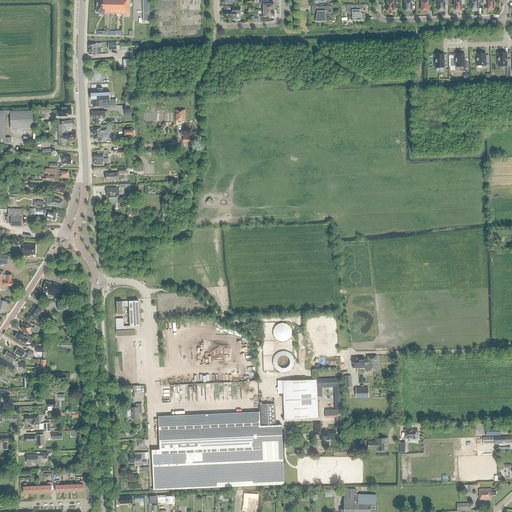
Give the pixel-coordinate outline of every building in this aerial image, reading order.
[(105,12),(105,11),(127,12),(127,14),(128,14),(129,2),(128,2),(128,0),(96,0),(96,12),(105,12)] [(390,0),(390,1),(386,1),(386,6),(385,6),(385,10),(387,10),(387,12),(388,12),(388,13),(392,13),(392,12),(393,12),(393,7),(399,7),(399,0),(390,0)] [(410,11),(411,11),(411,4),(415,4),(414,0),(408,0),(408,1),(404,1),(405,5),(403,5),(404,10),(405,10),(405,11),(406,11),(406,12),(410,12),(410,11)] [(421,9),(421,11),(422,11),(422,12),(427,12),(427,11),(428,11),(428,4),(431,4),(431,0),(425,0),(421,0),(421,5),(420,5),(420,9),(421,9)] [(438,9),(438,11),(439,11),(439,12),(443,12),(443,10),(444,10),(444,3),(448,3),(447,0),(441,0),(442,0),(438,0),(438,5),(437,5),(437,9),(438,9)] [(454,0),(454,4),(453,4),(453,9),(454,9),(454,10),(456,10),(456,11),(460,11),(460,10),(461,10),(461,3),(464,3),(464,0),(454,0)] [(471,8),(471,10),(472,10),(472,11),(476,11),(476,10),(478,10),(477,3),(481,2),(480,0),(470,0),(471,4),(470,4),(470,8),(471,8)] [(487,2),(487,9),(488,9),(488,11),(492,10),(492,9),(494,9),(493,8),(495,8),(494,3),(493,3),(493,0),(483,0),(483,2),(487,2)] [(263,4),(263,10),(274,10),(274,4),(267,4),(267,1),(269,1),(260,1),(260,4),(263,4)] [(364,6),(364,5),(346,6),(347,13),(352,13),(352,19),(356,19),(356,20),(362,20),(360,10),(361,10),(361,9),(362,9),(363,8),(364,7),(364,6)] [(332,13),(332,6),(317,7),(317,11),(315,21),(315,22),(325,21),(325,13),(332,13)] [(232,7),(232,10),(225,10),(225,18),(236,18),(236,14),(240,14),(240,7),(232,7)] [(274,10),(263,10),(263,16),(260,16),(260,20),(269,20),(267,20),(267,16),(274,16),(274,10)] [(88,44),(88,48),(89,54),(97,54),(97,52),(101,52),(101,47),(97,48),(97,44),(88,44)] [(485,67),(489,67),(489,58),(485,58),(485,53),(483,53),(483,52),(479,52),(479,53),(477,53),(477,66),(485,65),(485,67)] [(506,59),(506,52),(504,52),(500,52),(500,53),(498,53),(498,66),(506,66),(506,67),(510,67),(510,59),(506,59)] [(437,54),(435,54),(435,68),(444,68),(444,67),(447,67),(447,59),(444,60),(443,54),(441,54),(441,53),(437,53),(437,54)] [(468,71),(468,63),(464,63),(464,54),(461,54),(461,53),(457,53),(457,54),(455,54),(456,67),(461,67),(461,71),(468,71)] [(123,60),(123,69),(131,69),(131,59),(123,60)] [(91,92),(91,101),(92,101),(93,107),(116,106),(115,100),(110,100),(109,97),(110,97),(110,94),(109,94),(109,91),(103,91),(102,89),(98,89),(98,92),(91,92)] [(67,114),(71,114),(71,113),(72,113),(72,109),(71,109),(71,107),(65,107),(65,108),(59,108),(59,110),(54,111),(54,116),(59,116),(67,116),(67,114)] [(4,111),(0,110),(0,145),(6,145),(6,143),(11,143),(11,138),(5,138),(4,111)] [(185,121),(185,110),(175,110),(176,121),(185,121)] [(32,111),(10,111),(10,129),(33,128),(32,111)] [(92,112),(92,119),(94,119),(94,124),(99,123),(99,118),(105,118),(105,111),(92,112)] [(58,131),(66,131),(66,127),(72,127),(71,121),(58,122),(58,131)] [(104,135),(104,134),(104,133),(107,133),(106,125),(101,125),(101,127),(93,128),(93,132),(92,132),(92,135),(93,135),(93,139),(101,139),(101,138),(102,138),(103,138),(103,137),(104,137),(104,136),(104,135)] [(124,130),(124,136),(127,135),(128,138),(134,138),(133,130),(124,130)] [(71,139),(72,139),(76,139),(76,131),(72,132),(66,132),(66,131),(58,131),(59,144),(62,143),(62,146),(65,145),(65,140),(71,140),(71,139)] [(63,159),(62,163),(63,163),(64,164),(65,164),(66,163),(70,164),(70,163),(71,163),(71,160),(70,160),(70,157),(67,157),(67,155),(66,155),(66,154),(60,154),(60,155),(61,155),(61,159),(63,159)] [(95,159),(95,164),(103,165),(103,163),(108,163),(108,159),(103,159),(103,155),(100,155),(97,155),(95,155),(94,156),(94,158),(95,159)] [(46,169),(46,172),(56,174),(56,173),(60,174),(60,177),(61,178),(62,178),(63,177),(67,178),(67,177),(68,177),(68,175),(68,174),(68,171),(61,170),(57,170),(57,169),(46,169)] [(117,172),(106,173),(106,180),(118,180),(117,172)] [(64,193),(65,188),(66,188),(66,187),(66,186),(66,185),(57,183),(57,184),(50,182),(44,182),(43,186),(56,189),(55,191),(58,192),(59,191),(64,193)] [(119,196),(118,188),(106,188),(107,197),(109,196),(109,201),(117,201),(116,196),(119,196)] [(48,197),(47,203),(51,204),(51,205),(60,208),(62,200),(53,197),(52,198),(48,197)] [(36,212),(44,212),(43,215),(47,216),(47,218),(54,221),(55,220),(56,219),(56,218),(56,217),(55,217),(58,211),(54,210),(52,213),(45,211),(45,208),(36,208),(36,212)] [(21,226),(22,209),(8,209),(8,216),(11,216),(11,226),(21,226)] [(35,255),(36,245),(22,244),(22,255),(30,256),(30,254),(35,255)] [(13,286),(13,281),(11,281),(12,275),(3,275),(3,271),(0,270),(0,290),(2,291),(2,285),(13,286)] [(61,299),(62,295),(63,295),(65,287),(52,282),(52,283),(46,282),(43,291),(48,293),(48,295),(61,299)] [(116,302),(117,315),(123,314),(123,307),(127,307),(128,326),(124,326),(123,318),(115,319),(116,336),(117,336),(117,335),(135,334),(135,336),(136,336),(135,330),(134,330),(134,326),(137,326),(136,301),(116,302)] [(67,303),(67,302),(57,302),(57,310),(67,310),(67,309),(71,309),(71,303),(67,303)] [(39,320),(42,315),(41,314),(43,311),(43,312),(46,307),(40,304),(37,308),(34,306),(29,314),(39,320)] [(275,338),(291,338),(291,321),(275,321),(275,338)] [(29,330),(36,334),(39,327),(35,325),(34,328),(30,327),(30,326),(29,325),(28,325),(24,324),(23,325),(22,326),(21,328),(21,329),(28,333),(29,330)] [(30,343),(33,338),(27,335),(25,337),(21,334),(20,335),(17,333),(14,338),(21,342),(21,343),(25,345),(27,342),(30,343)] [(26,359),(26,358),(31,358),(34,353),(29,350),(27,353),(25,352),(17,348),(14,353),(22,357),(23,357),(26,359)] [(15,362),(14,361),(17,357),(7,352),(4,356),(5,357),(5,358),(13,363),(12,364),(17,367),(25,367),(26,363),(19,362),(17,361),(15,362)] [(135,352),(122,352),(123,365),(135,364),(135,352)] [(378,370),(377,357),(367,357),(367,359),(364,359),(364,358),(351,358),(352,370),(365,369),(365,367),(366,367),(367,372),(373,372),(373,370),(378,370)] [(12,373),(15,368),(9,364),(8,364),(1,359),(0,360),(0,366),(5,370),(6,368),(10,370),(9,371),(12,373)] [(343,421),(342,379),(283,380),(284,420),(318,418),(317,397),(322,396),(322,387),(334,387),(335,410),(325,410),(325,416),(336,416),(337,422),(343,421)] [(368,390),(355,390),(355,399),(368,399),(368,390)] [(59,408),(59,400),(56,400),(56,399),(55,399),(55,401),(48,401),(48,406),(52,406),(52,408),(59,408)] [(132,419),(139,418),(139,413),(142,413),(141,403),(136,404),(136,407),(131,407),(131,409),(127,409),(128,415),(131,415),(132,419)] [(275,404),(260,404),(261,425),(275,424),(275,404)] [(284,483),(281,425),(260,426),(260,412),(158,416),(159,449),(151,449),(153,488),(284,483)] [(44,414),(34,414),(34,416),(25,416),(25,421),(28,421),(28,423),(29,424),(31,424),(39,424),(39,420),(41,420),(42,421),(45,414),(44,414)] [(329,440),(329,437),(332,437),(335,436),(335,430),(321,431),(320,429),(321,429),(321,422),(313,423),(314,435),(320,435),(320,440),(329,440)] [(404,429),(404,438),(417,438),(417,429),(404,429)] [(37,446),(44,446),(44,435),(37,435),(37,436),(26,436),(26,441),(34,441),(34,442),(35,442),(36,442),(36,443),(36,444),(37,444),(37,446)] [(364,449),(376,448),(376,451),(388,450),(387,438),(376,438),(376,441),(368,441),(365,440),(364,449)] [(42,464),(42,459),(48,459),(48,452),(41,453),(42,456),(38,456),(38,455),(27,456),(27,463),(28,465),(28,466),(31,466),(31,465),(31,463),(36,462),(36,465),(42,464)] [(135,455),(129,455),(129,462),(138,462),(139,464),(146,464),(146,459),(148,459),(148,452),(135,452),(135,455)] [(468,485),(468,490),(468,492),(474,492),(474,487),(477,486),(477,483),(472,483),(472,484),(468,485)] [(490,499),(490,495),(496,495),(496,490),(492,490),(491,488),(479,489),(479,500),(490,499)] [(344,489),(344,490),(344,508),(340,508),(340,511),(377,511),(377,504),(376,504),(376,494),(356,494),(356,489),(344,489)] [(248,498),(258,498),(258,494),(244,494),(243,507),(247,508),(248,498)] [(158,504),(174,503),(174,496),(157,496),(158,504)]
